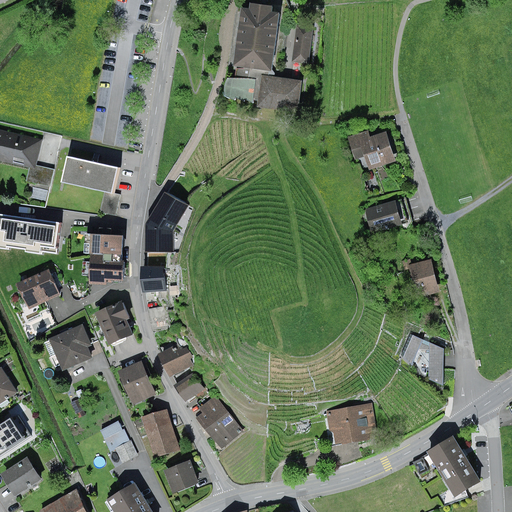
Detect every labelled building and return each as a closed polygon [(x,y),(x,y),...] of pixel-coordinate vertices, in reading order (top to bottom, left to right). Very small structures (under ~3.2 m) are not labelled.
[(273,7),(253,4),(252,12),(243,10),(236,66),(244,67),(243,72),(235,71),(233,82),(225,81),(226,98),(236,101),(238,98),(245,102),(246,100),(254,104),(255,100),(260,100),(260,103),(297,108),(301,82),(267,78),(268,71),(272,71),(280,14),(272,13),(273,7)] [(312,29),(297,27),(293,61),(308,63),(312,29)] [(41,140),(0,131),(0,160),(31,167),(28,181),(50,186),(54,169),(36,165),(41,140)] [(367,132),(349,138),(356,158),(367,154),(372,168),(396,160),(387,133),(370,139),(367,132)] [(122,168),(72,157),(66,182),(107,192),(102,212),(117,215),(121,195),(116,194),(122,168)] [(397,202),(367,211),(374,232),(403,224),(397,202)] [(158,218),(150,217),(145,249),(162,251),(167,218),(171,219),(173,206),(160,204),(158,218)] [(62,221),(0,213),(0,246),(10,248),(10,245),(30,247),(30,253),(45,254),(46,247),(58,249),(62,221)] [(123,236),(92,234),(91,256),(122,257),(123,236)] [(122,257),(91,256),(89,285),(108,286),(108,282),(124,282),(125,262),(121,262),(122,257)] [(161,256),(147,256),(147,268),(161,268),(161,256)] [(432,262),(412,267),(419,297),(439,292),(432,262)] [(163,272),(145,274),(148,293),(165,291),(163,272)] [(51,273),(20,286),(29,308),(60,295),(51,273)] [(123,304),(98,315),(111,346),(114,345),(116,347),(131,341),(129,337),(133,335),(127,321),(130,319),(123,304)] [(168,305),(151,308),(155,329),(172,326),(168,305)] [(84,327),(53,340),(54,343),(49,345),(54,357),(59,355),(66,370),(92,358),(87,347),(92,345),(84,327)] [(412,335),(403,355),(413,363),(420,349),(430,349),(429,379),(444,386),(444,350),(412,335)] [(176,348),(162,356),(174,376),(192,365),(189,361),(193,359),(188,350),(180,355),(176,348)] [(447,354),(447,365),(456,365),(456,354),(447,354)] [(140,365),(122,373),(135,401),(152,394),(140,365)] [(2,370),(0,370),(0,398),(2,402),(16,393),(2,370)] [(193,376),(178,386),(187,400),(202,389),(193,376)] [(224,447),(243,431),(214,397),(207,403),(204,399),(198,405),(206,414),(200,419),(224,447)] [(79,401),(72,404),(79,418),(86,414),(79,401)] [(371,406),(329,412),(332,432),(336,431),(338,444),(376,438),(371,406)] [(166,413),(142,420),(153,455),(176,449),(166,413)] [(0,451),(31,433),(21,416),(0,428),(0,451)] [(120,420),(100,430),(109,450),(116,447),(124,462),(138,455),(120,420)] [(480,482),(452,436),(429,450),(457,496),(480,482)] [(28,461),(7,475),(19,494),(41,480),(28,461)] [(189,464),(168,472),(175,491),(197,482),(189,464)] [(153,511),(136,484),(108,500),(115,511),(153,511)] [(85,511),(75,494),(43,511),(85,511)]
